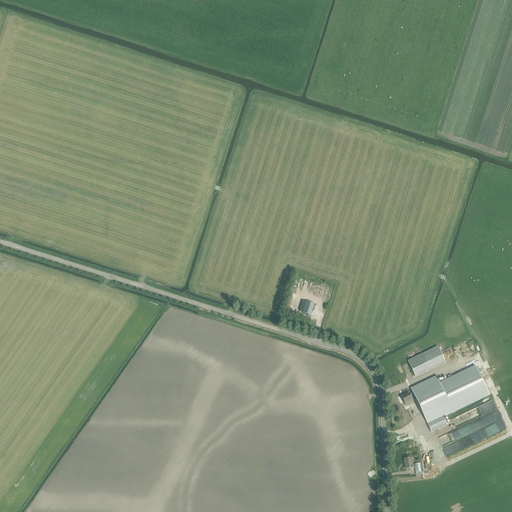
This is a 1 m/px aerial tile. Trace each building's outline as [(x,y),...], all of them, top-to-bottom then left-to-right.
[(307,302),(303,313),(311,316),(315,304),(307,302)] [(438,348),(408,362),(415,376),(416,376),(415,375),(427,370),(427,371),(445,362),(438,348)] [(411,389),(412,392),(413,393),(416,400),(431,432),(447,425),(443,417),(489,395),(476,367),(439,384),(436,377),(411,389)] [(410,394),(409,393),(402,397),(405,403),(407,406),(414,403),(413,401),(416,400),(413,393),(410,394)] [(421,471),(420,463),(413,464),(411,455),(405,456),(405,458),(404,459),(403,460),(404,462),(405,462),(406,468),(415,467),(416,472),(421,471)]
